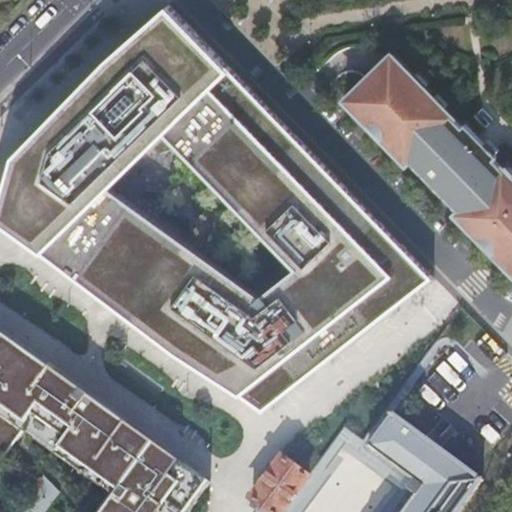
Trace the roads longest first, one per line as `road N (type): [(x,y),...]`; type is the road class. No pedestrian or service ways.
road 1 (residential): [(191,0),(466,274)]
road 2 (residential): [(0,283),(255,460)]
road 3 (residential): [(255,460),(283,421),(466,274)]
